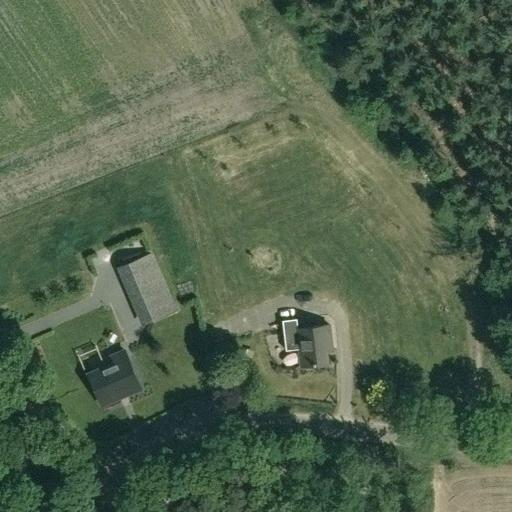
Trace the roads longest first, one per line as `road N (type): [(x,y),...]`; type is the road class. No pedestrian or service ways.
road 1 (unclassified): [(99,482),(154,441),(220,419),(511,452)]
road 2 (unclassified): [(0,375),(41,410),(99,482)]
